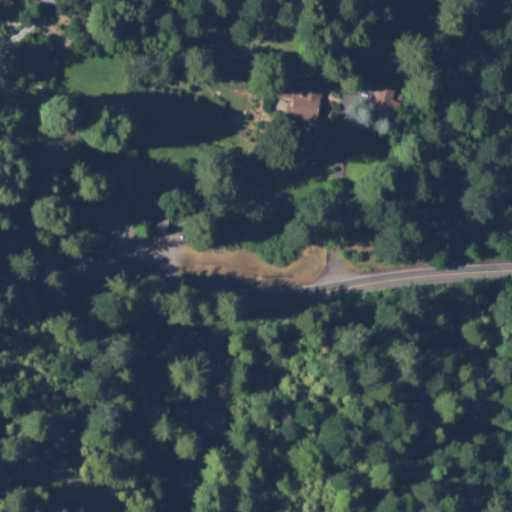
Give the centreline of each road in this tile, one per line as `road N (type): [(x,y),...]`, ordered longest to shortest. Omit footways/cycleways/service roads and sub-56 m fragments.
road 1 (primary): [(0,231),(138,279),(239,292),(511,268)]
road 2 (tertiary): [(176,511),(142,400),(138,279)]
road 3 (residential): [(80,264),(87,187),(30,161)]
